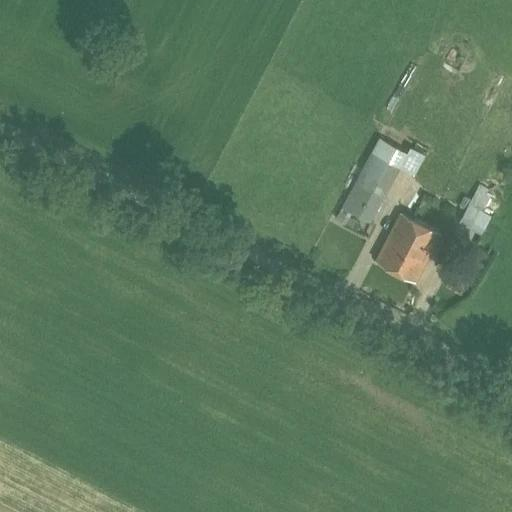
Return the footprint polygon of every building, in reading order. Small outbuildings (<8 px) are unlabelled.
[(381,137),(372,154),(401,168),(415,176),(426,155),(412,146),(409,152),(381,137)] [(356,183),(336,218),(347,224),(353,213),(371,223),(385,198),(356,183)] [(460,221),(483,234),(493,215),(484,210),(493,195),(488,192),(490,189),(481,184),(460,221)] [(377,260),(416,280),(440,236),(400,215),(377,260)] [(465,278),(453,272),(446,285),(458,292),(465,278)]
